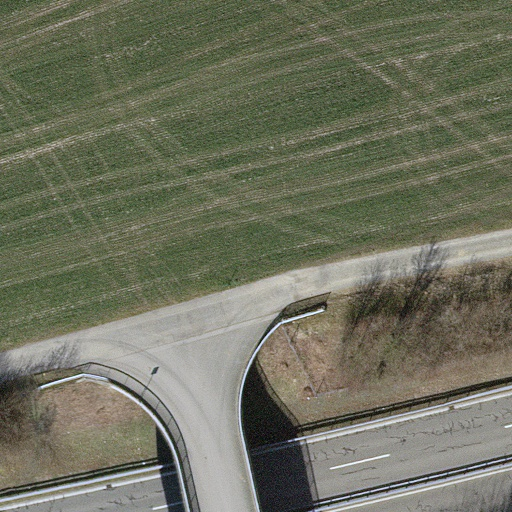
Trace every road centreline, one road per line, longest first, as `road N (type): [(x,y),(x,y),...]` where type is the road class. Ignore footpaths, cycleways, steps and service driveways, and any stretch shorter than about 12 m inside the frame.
road 1 (track): [(511,242),(294,288),(0,368)]
road 2 (trunk): [(511,427),(144,511)]
road 3 (track): [(222,511),(181,318)]
